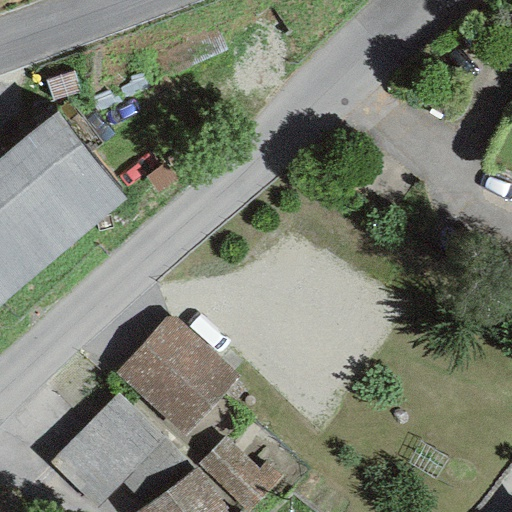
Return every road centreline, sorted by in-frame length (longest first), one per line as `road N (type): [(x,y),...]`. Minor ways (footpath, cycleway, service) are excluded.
road 1 (tertiary): [(0,391),(332,84)]
road 2 (residential): [(332,84),(511,221)]
road 3 (tertiary): [(131,0),(0,48)]
